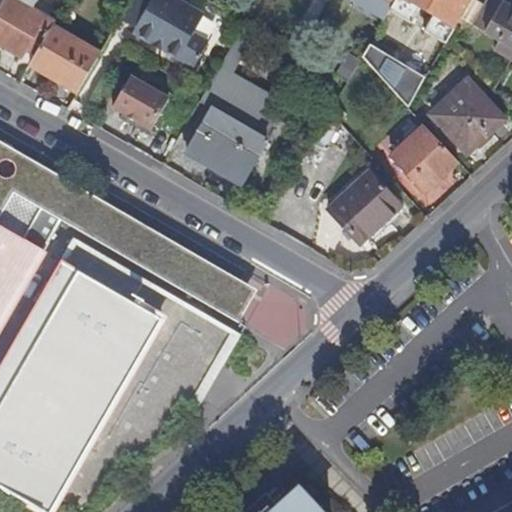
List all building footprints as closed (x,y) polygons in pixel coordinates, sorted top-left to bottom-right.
[(39,4),(40,0),(7,0),(0,13),(0,47),(22,60),(29,48),(39,54),(53,30),(56,25),(34,13),(39,4)] [(134,0),(122,22),(137,31),(135,34),(155,46),(157,42),(167,48),(165,52),(196,69),(210,45),(196,37),(206,18),(174,0),(134,0)] [(398,0),(396,6),(392,13),(413,25),(422,9),(436,17),(427,32),(449,46),(450,43),(463,20),(475,0),(398,0)] [(511,9),(496,0),(491,0),(489,4),(483,0),(475,0),(463,20),(502,42),(497,50),(511,59),(511,9)] [(56,25),(61,17),(39,4),(34,13),(56,25)] [(53,30),(39,54),(31,67),(79,94),(101,57),(53,30)] [(371,48),(363,61),(411,111),(428,81),(371,48)] [(154,131),(171,100),(133,79),(116,110),(154,131)] [(434,118),(469,156),(506,122),(471,84),(434,118)] [(266,109),(227,86),(212,111),(252,134),(259,123),(266,109)] [(252,134),(212,111),(188,153),(242,185),(267,143),(265,142),(272,130),(259,123),(252,134)] [(341,127),(329,120),(315,144),(328,151),(341,127)] [(419,176),(432,190),(461,164),(426,128),(394,158),(414,181),(419,176)] [(81,197),(0,150),(0,326),(5,329),(64,226),(81,197)] [(363,245),(403,207),(372,175),(332,213),(363,245)] [(81,197),(64,226),(220,315),(236,286),(81,197)] [(186,401),(196,407),(220,367),(225,370),(243,338),(78,244),(0,379),(0,486),(44,511),(53,511),(61,500),(81,511),(84,511),(103,495),(127,454),(140,461),(161,443),(186,401)] [(315,511),(299,494),(279,511),(315,511)]
